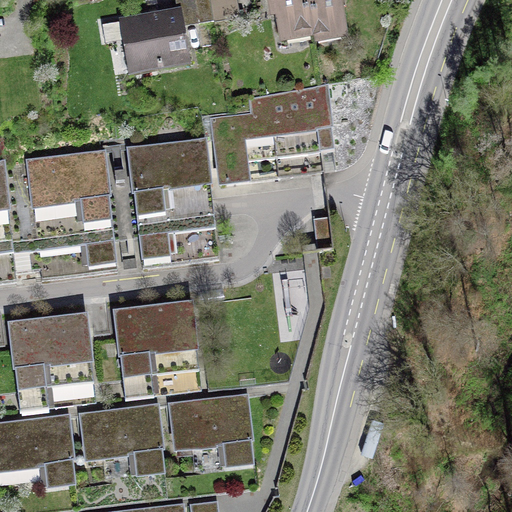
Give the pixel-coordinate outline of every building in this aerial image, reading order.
[(209,0),(194,0),(199,24),(213,22),(209,0)] [(236,0),(209,0),(213,22),(239,18),(236,0)] [(270,0),(273,14),(279,13),(283,34),(312,29),(307,0),(270,0)] [(337,0),(307,0),(312,29),(313,36),(343,31),(337,0)] [(178,13),(102,26),(106,45),(129,41),(134,66),(156,62),(157,69),(191,63),(183,17),(182,16),(181,14),(180,13),(178,13)] [(212,120),(220,187),(249,184),(246,163),(244,140),(325,131),(332,130),(326,85),(249,98),(251,116),(212,120)] [(246,163),(327,153),(325,131),(244,140),(246,163)] [(210,185),(205,142),(129,150),(136,216),(166,213),(163,190),(210,185)] [(84,222),(112,218),(104,153),(28,162),(33,206),(81,200),(84,222)] [(0,165),(0,209),(8,209),(3,165),(0,165)] [(139,240),(141,240),(143,261),(170,258),(168,237),(215,232),(210,185),(163,190),(166,213),(136,216),(139,240)] [(81,200),(33,206),(39,252),(86,247),(88,267),(115,264),(113,243),(115,243),(112,218),(84,222),(81,200)] [(0,256),(14,255),(8,209),(0,209),(0,256)] [(326,218),(314,219),(316,238),(329,237),(326,218)] [(196,349),(191,305),(115,314),(123,377),(152,374),(150,354),(196,349)] [(91,361),(86,317),(10,326),(17,389),(46,386),(44,366),(91,361)] [(152,374),(123,377),(125,402),(154,398),(152,378),(199,372),(196,349),(150,354),(152,374)] [(46,386),(17,389),(20,414),(49,411),(46,390),(94,384),(91,361),(44,366),(46,386)] [(226,467),(254,464),(246,397),(170,406),(176,452),(223,447),(226,467)] [(87,463),(134,457),(137,478),(165,474),(157,407),(81,416),(87,463)] [(74,467),(68,418),(0,425),(0,472),(45,467),(47,488),(76,485),(74,467)] [(217,511),(217,503),(191,506),(191,511),(217,511)]
